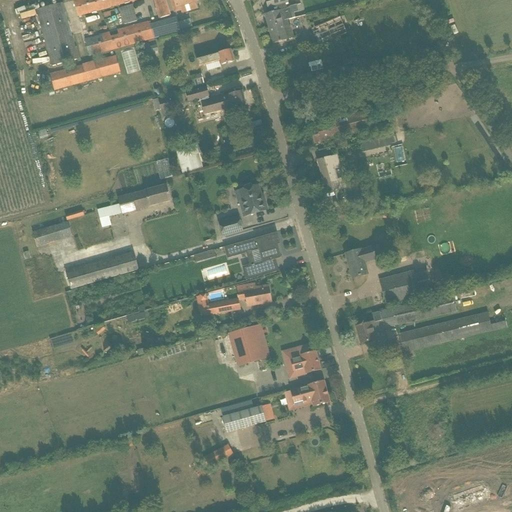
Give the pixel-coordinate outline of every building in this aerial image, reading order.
[(73,0),(78,18),(140,0),(73,0)] [(164,0),(154,0),(160,19),(170,16),(164,0)] [(198,1),(197,0),(169,0),(174,13),(181,11),(182,14),(198,9),(195,2),(198,1)] [(270,8),(272,13),(265,15),(268,27),(283,24),(282,21),(289,20),(292,19),(290,8),(287,9),(285,4),(288,3),(287,0),(265,0),(268,8),(270,8)] [(62,3),(37,10),(53,67),(77,60),(62,3)] [(347,33),(346,33),(351,31),(349,27),(345,29),(343,24),(347,22),(344,16),(312,30),(318,45),(347,33)] [(150,21),(118,30),(119,34),(111,37),(110,32),(85,39),(90,57),(181,32),(177,18),(151,25),(150,21)] [(268,27),(273,44),(294,38),(289,20),(282,21),(283,24),(268,27)] [(158,51),(156,45),(149,47),(145,48),(144,49),(146,55),(158,51)] [(234,62),(231,50),(197,60),(199,67),(219,62),(220,65),(234,62)] [(49,74),(54,91),(121,73),(116,56),(49,74)] [(204,85),(202,75),(192,77),(195,87),(204,85)] [(209,96),(207,87),(186,93),(188,102),(200,99),(205,116),(230,109),(246,105),(242,91),(208,101),(207,97),(209,96)] [(159,100),(161,110),(173,107),(170,97),(159,100)] [(380,126),(375,109),(338,119),(334,118),(333,120),(310,126),(315,144),(380,126)] [(249,146),(259,143),(258,136),(247,138),(249,146)] [(180,148),(185,167),(201,162),(198,151),(200,150),(198,143),(180,148)] [(331,158),(331,157),(318,161),(327,193),(346,188),(344,179),(337,181),(334,169),(340,168),(337,156),(337,157),(331,158)] [(261,196),(258,186),(253,188),(252,186),(250,185),(245,186),(244,188),(245,190),(239,191),(242,201),(240,201),(245,217),(267,210),(263,195),(261,196)] [(170,201),(166,186),(119,199),(123,215),(136,212),(136,211),(170,201)] [(98,211),(102,228),(111,226),(109,217),(122,214),(120,205),(98,211)] [(100,228),(98,220),(96,221),(93,212),(84,215),(83,211),(66,216),(68,222),(72,237),(100,228)] [(219,223),(223,237),(242,231),(239,218),(219,223)] [(275,240),(278,239),(277,234),(225,249),(228,258),(259,250),(263,263),(281,258),(275,240)] [(361,250),(346,254),(353,279),(368,275),(364,263),(377,259),(373,247),(361,251),(361,250)] [(129,273),(138,271),(133,253),(66,272),(71,290),(129,273)] [(204,253),(194,256),(196,263),(206,260),(204,253)] [(247,280),(264,275),(261,263),(244,268),(247,280)] [(379,281),(386,305),(421,296),(414,272),(379,281)] [(248,306),(271,302),(269,288),(255,291),(254,284),(244,286),(248,306)] [(379,312),(383,329),(455,312),(451,293),(379,312)] [(233,311),(231,300),(218,303),(220,314),(233,311)] [(211,315),(209,304),(198,306),(199,312),(205,316),(211,315)] [(379,312),(372,314),(375,323),(371,324),(371,323),(355,328),(360,344),(375,340),(374,334),(384,331),(383,329),(379,312)] [(487,314),(399,335),(405,360),(414,357),(412,351),(505,327),(504,322),(490,325),(487,314)] [(229,334),(238,367),(270,358),(260,325),(229,334)] [(306,374),(320,370),(315,352),(302,356),(302,357),(291,360),(294,372),(305,369),(306,374)] [(316,406),(329,403),(323,382),(310,385),(311,386),(286,393),(287,396),(294,394),(297,405),(315,401),(316,406)] [(223,417),(227,433),(266,422),(262,406),(223,417)] [(206,472),(235,457),(228,445),(200,460),(206,472)]
